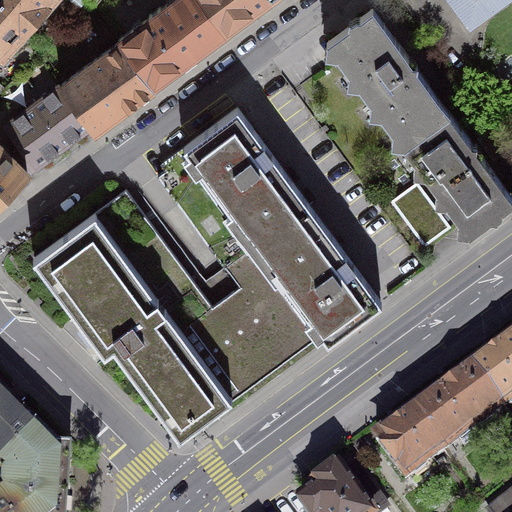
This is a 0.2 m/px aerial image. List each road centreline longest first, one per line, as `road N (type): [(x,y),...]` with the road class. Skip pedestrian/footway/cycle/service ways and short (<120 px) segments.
road 1 (secondary): [(511,263),(179,511)]
road 2 (residential): [(327,0),(0,242)]
road 3 (residential): [(169,511),(143,462),(0,318)]
